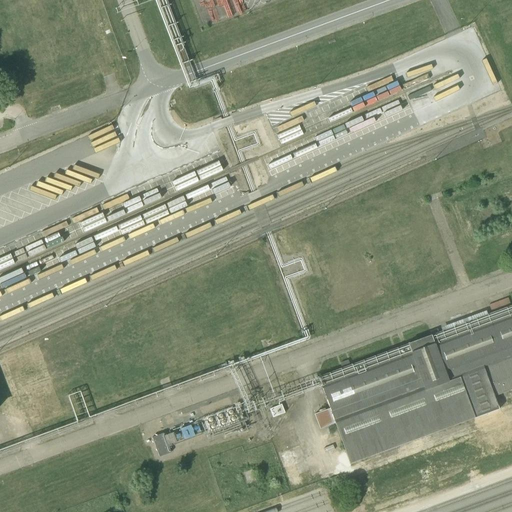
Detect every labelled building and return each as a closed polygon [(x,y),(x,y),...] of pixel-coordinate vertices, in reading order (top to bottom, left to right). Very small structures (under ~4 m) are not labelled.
[(284,150),(269,154),(272,162),(286,158),(284,150)] [(511,305),(431,336),(431,335),(318,378),(330,409),(326,410),(315,414),(320,429),(335,423),(350,464),(486,414),(491,426),(505,420),(501,409),(511,405),(511,305)] [(208,433),(238,422),(233,408),(203,419),(208,433)] [(172,442),(201,432),(198,424),(177,432),(176,429),(172,430),(173,433),(170,435),(172,442)] [(152,437),(159,457),(171,453),(163,433),(152,437)] [(290,454),(282,456),(293,486),(301,483),(290,454)]
